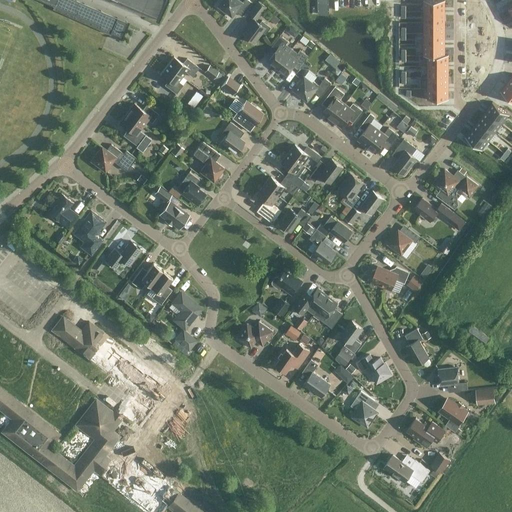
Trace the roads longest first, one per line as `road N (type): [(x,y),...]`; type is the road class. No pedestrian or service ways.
road 1 (residential): [(345,276),(411,395),(370,448),(216,345),(208,334),(213,295),(177,252)]
road 2 (residential): [(64,165),(189,2)]
road 3 (residential): [(220,199),(334,281),(345,276)]
road 4 (residential): [(403,197),(296,117),(279,115)]
road 5 (residential): [(279,115),(189,2)]
road 6 (residential): [(177,252),(64,165)]
road 7 (residential): [(468,111),(496,61),(496,31),(481,0)]
